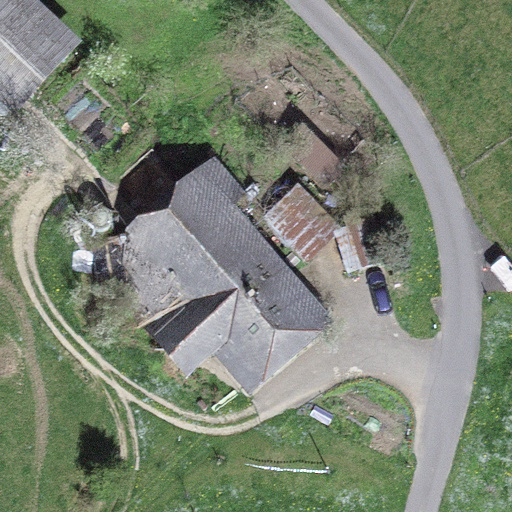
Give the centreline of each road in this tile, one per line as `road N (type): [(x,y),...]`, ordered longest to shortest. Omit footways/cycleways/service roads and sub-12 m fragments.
road 1 (unclassified): [(422,511),(457,359),(452,226),(418,139),(390,95),(301,0)]
road 2 (track): [(457,359),(362,360),(337,368),(193,452),(126,511)]
road 3 (track): [(39,192),(25,241),(37,294),(54,320),(95,367),(136,395),(199,424),(237,424)]
road 4 (track): [(119,511),(131,447),(95,367)]
